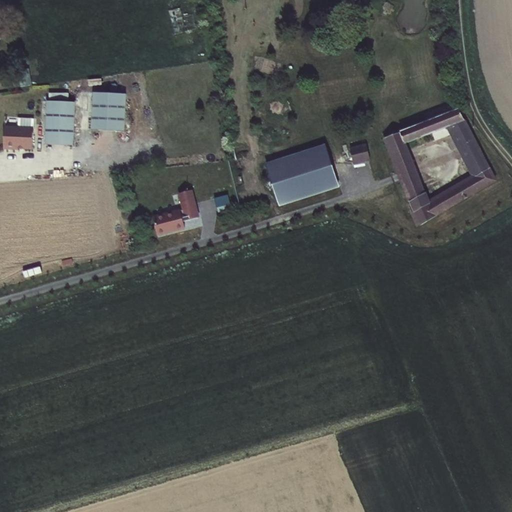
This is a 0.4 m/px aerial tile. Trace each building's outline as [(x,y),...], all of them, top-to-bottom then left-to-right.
[(127,95),(93,93),(90,131),(125,133),(127,95)] [(48,101),(45,144),(73,146),(76,103),(48,101)] [(459,109),(384,138),(420,225),(496,180),(459,109)] [(5,150),(19,151),(20,149),(34,150),(35,129),(6,127),(5,150)] [(350,148),(354,164),(370,160),(366,144),(350,148)] [(266,165),(281,209),(340,190),(326,146),(266,165)] [(153,217),(157,235),(185,229),(183,220),(198,217),(193,192),(176,196),(179,209),(160,213),(160,215),(153,217)]
